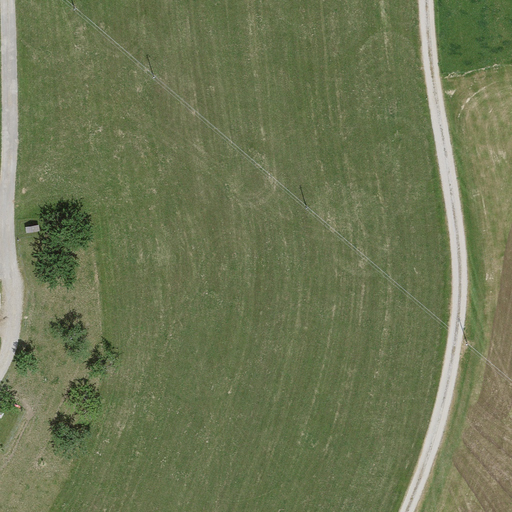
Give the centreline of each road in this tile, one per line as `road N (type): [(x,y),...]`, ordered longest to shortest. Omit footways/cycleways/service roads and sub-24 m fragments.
road 1 (track): [(406,511),(443,403),(460,298),(460,243),(427,0)]
road 2 (track): [(6,0),(11,313)]
